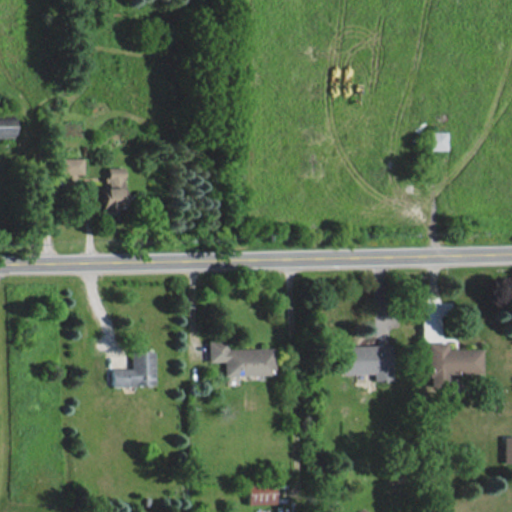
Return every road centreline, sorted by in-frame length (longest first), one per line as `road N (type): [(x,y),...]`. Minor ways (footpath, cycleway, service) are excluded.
road 1 (tertiary): [(0,264),(511,255)]
road 2 (residential): [(480,0),(477,70),(447,127)]
